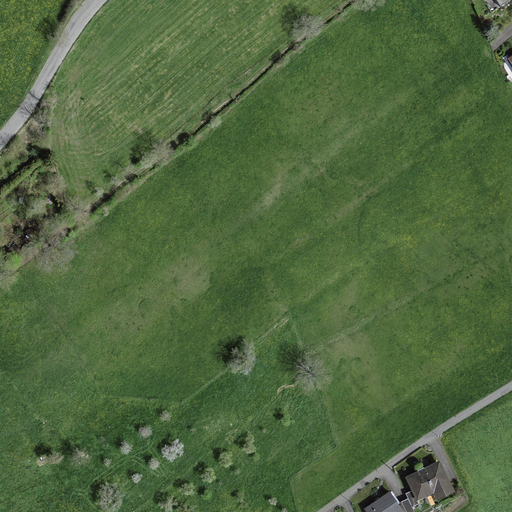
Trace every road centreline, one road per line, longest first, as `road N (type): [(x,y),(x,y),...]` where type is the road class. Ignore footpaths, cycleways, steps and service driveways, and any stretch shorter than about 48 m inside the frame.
road 1 (track): [(0,277),(352,0)]
road 2 (residential): [(511,386),(325,511)]
road 3 (tertiary): [(97,0),(0,141)]
